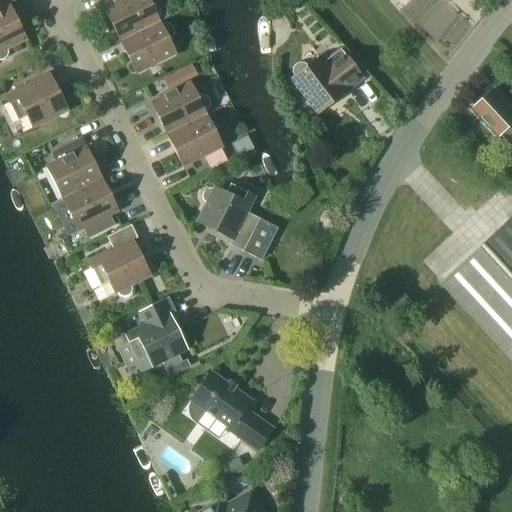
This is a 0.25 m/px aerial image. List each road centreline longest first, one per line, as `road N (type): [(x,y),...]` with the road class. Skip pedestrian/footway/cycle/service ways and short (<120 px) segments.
road 1 (unclassified): [(332,313),(201,290),(51,0)]
road 2 (tertiary): [(332,313),(387,173),(511,9)]
road 3 (tertiary): [(304,511),(332,313)]
